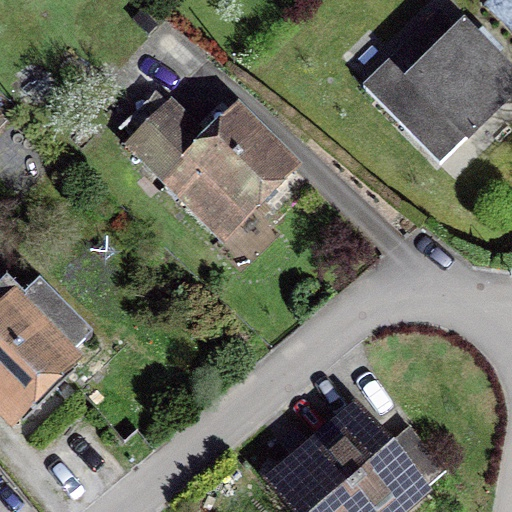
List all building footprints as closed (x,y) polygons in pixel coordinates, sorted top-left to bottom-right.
[(511,0),(500,0),(489,13),(511,33),(511,0)] [(436,167),(511,92),(511,87),(460,35),(414,81),(391,59),(360,90),(436,167)] [(204,150),(168,114),(129,153),(216,242),(286,173),(234,120),(204,150)] [(21,303),(3,285),(0,288),(0,413),(8,422),(66,365),(62,361),(85,338),(36,289),(21,303)] [(384,449),(354,414),(267,486),(288,511),(397,511),(442,474),(406,430),(384,449)] [(0,511),(24,511),(0,484),(0,511)]
